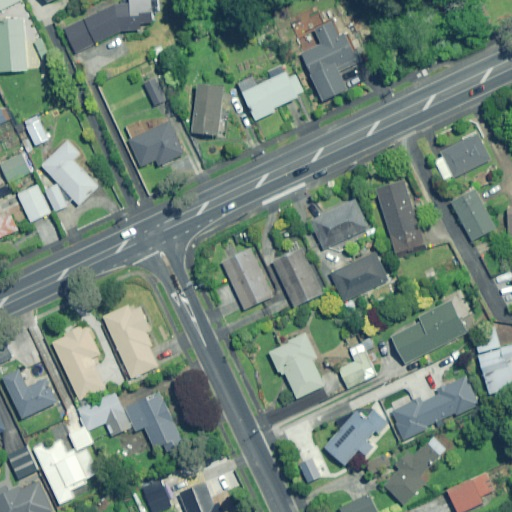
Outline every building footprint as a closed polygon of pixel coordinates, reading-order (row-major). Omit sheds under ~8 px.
[(0,0),(0,10),(20,0),(0,0)] [(154,23),(153,13),(161,13),(159,0),(128,0),(128,4),(114,5),(63,28),(75,54),(121,33),(142,31),(141,24),(154,23)] [(33,66),(27,16),(0,18),(0,43),(2,43),(4,69),(33,66)] [(360,63),(343,26),(317,38),(320,45),(302,53),(324,101),(348,90),(339,72),(360,63)] [(41,39),(32,43),(42,63),(51,59),(41,39)] [(285,73),(242,93),(255,122),(275,113),(274,110),(297,99),(285,73)] [(168,101),(158,78),(144,84),(154,107),(168,101)] [(223,88),(197,85),(193,133),(219,136),(223,88)] [(0,124),(9,121),(2,108),(0,109),(0,124)] [(48,140),(37,117),(24,123),(35,146),(48,140)] [(177,140),(169,122),(128,139),(141,168),(156,161),(158,166),(186,154),(180,139),(177,140)] [(489,161),(477,136),(441,153),(444,157),(434,162),(442,177),(451,173),(454,178),(489,161)] [(84,203),(103,184),(78,158),(84,151),(72,139),(45,163),(62,181),(49,188),(59,210),(70,204),(77,197),(84,203)] [(31,173),(24,154),(0,164),(8,183),(31,173)] [(425,245),(406,181),(376,190),(395,254),(425,245)] [(0,199),(13,194),(9,185),(0,188),(0,199)] [(50,214),(37,186),(17,195),(30,223),(50,214)] [(496,230),(475,190),(451,203),(472,242),(496,230)] [(370,230),(356,200),(310,222),(323,251),(327,249),(338,253),(378,235),(374,228),(370,230)] [(0,238),(28,226),(19,206),(0,215),(0,213),(0,238)] [(323,295),(298,242),(287,247),(291,255),(273,263),(294,308),(323,295)] [(274,297),(253,250),(222,263),(244,311),(274,297)] [(388,281),(373,252),(330,274),(345,303),(388,281)] [(405,365),(467,334),(479,327),(460,290),(445,298),(447,302),(418,317),(420,322),(391,337),(405,365)] [(140,308),(130,312),(128,307),(103,318),(131,380),(158,368),(149,348),(152,346),(146,333),(151,331),(140,308)] [(100,355),(86,326),(52,342),(79,401),(105,389),(91,360),(100,355)] [(511,345),(501,349),(494,326),(476,331),(483,355),(476,357),(486,389),(511,380),(511,345)] [(317,358),(307,336),(269,353),(280,376),(285,374),(297,400),(322,388),(327,399),(376,376),(370,364),(377,361),(374,355),(367,358),(365,353),(374,349),(369,339),(349,349),(355,362),(320,378),(312,360),(317,358)] [(432,386),(423,368),(386,386),(400,413),(427,400),(423,391),(432,386)] [(56,404),(45,380),(27,388),(19,370),(2,378),(21,420),(56,404)] [(151,398),(146,387),(137,391),(142,402),(123,410),(115,394),(77,410),(87,432),(105,424),(112,437),(129,430),(131,434),(144,428),(154,451),(164,446),(167,452),(183,445),(160,393),(151,398)] [(388,423),(374,411),(366,420),(357,412),(325,449),(352,473),(374,448),(367,443),(376,433),(378,434),(388,423)] [(87,432),(85,427),(69,435),(76,450),(67,454),(59,436),(33,448),(59,506),(74,499),(71,492),(100,479),(86,448),(93,445),(87,432)] [(447,451),(432,436),(412,455),(382,483),(404,506),(426,485),(419,477),(447,451)] [(40,470),(28,444),(6,454),(18,480),(40,470)] [(494,492),(486,473),(447,491),(456,511),(465,511),(483,504),(480,498),(494,492)] [(160,511),(172,508),(162,481),(142,489),(150,511),(160,511)] [(52,511),(39,482),(20,490),(19,488),(0,496),(0,511),(52,511)] [(214,506),(205,484),(179,494),(186,511),(221,511),(219,504),(214,506)] [(375,511),(368,496),(340,509),(341,511),(375,511)]
